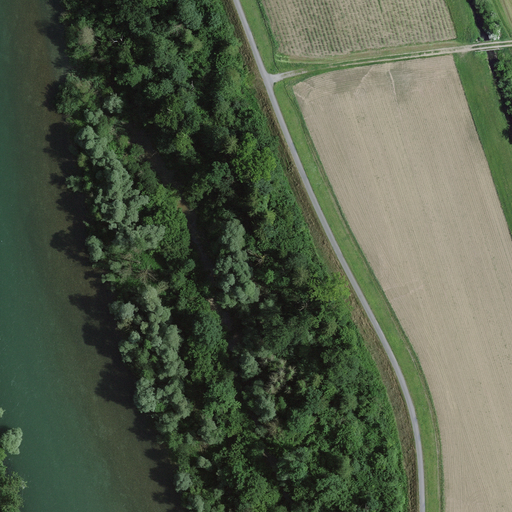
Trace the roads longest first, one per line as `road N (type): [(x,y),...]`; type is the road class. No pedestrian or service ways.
road 1 (track): [(235,0),(330,239),(410,400),(420,511)]
road 2 (track): [(263,78),(511,44)]
